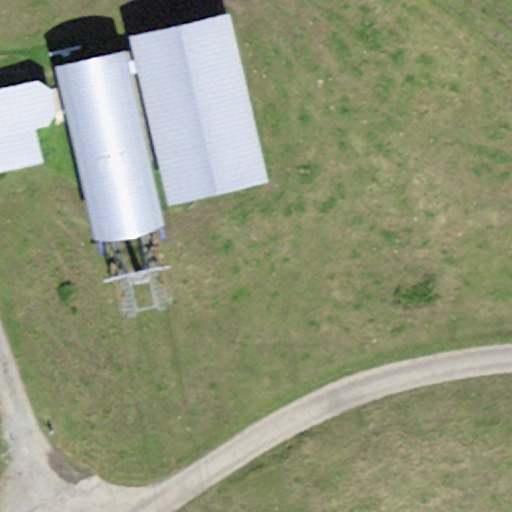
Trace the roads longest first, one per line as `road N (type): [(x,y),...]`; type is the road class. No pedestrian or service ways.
road 1 (track): [(141,511),(266,433),(378,382),(511,360)]
road 2 (track): [(60,511),(0,362)]
